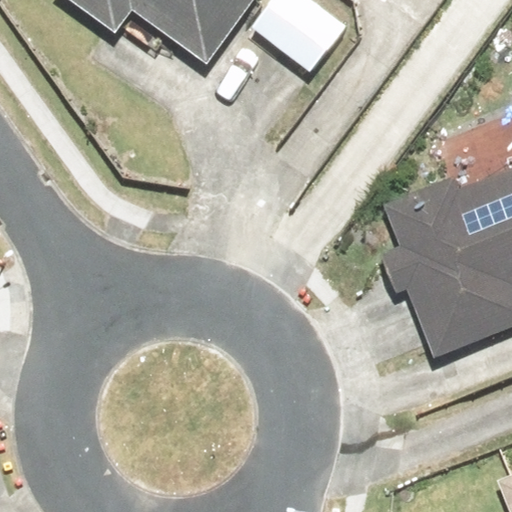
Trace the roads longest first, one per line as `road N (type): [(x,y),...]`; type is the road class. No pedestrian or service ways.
road 1 (residential): [(0,154),(197,427),(231,511)]
road 2 (unknown): [(229,506),(511,402)]
road 3 (unknown): [(0,375),(154,367)]
